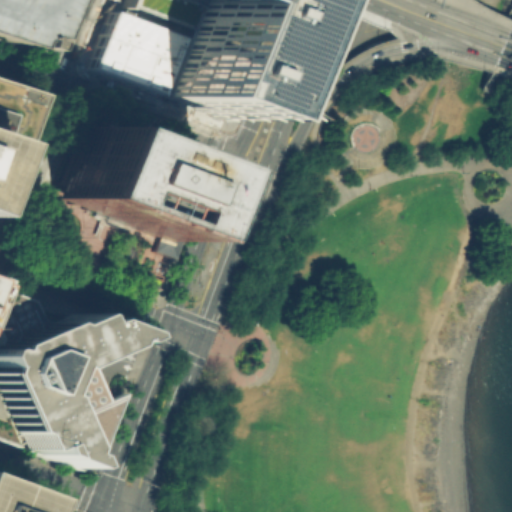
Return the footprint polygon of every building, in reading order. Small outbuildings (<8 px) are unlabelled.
[(0,0),(61,0),(42,53),(0,36),(0,0)] [(110,0),(270,0),(223,122),(151,94),(84,67),(109,3),(110,0)] [(0,81),(28,92),(0,165),(0,81)] [(76,126),(63,159),(48,200),(152,239),(148,248),(157,252),(155,255),(169,260),(196,187),(183,182),(188,168),(140,150),(76,126)] [(65,309),(117,330),(119,335),(80,352),(85,364),(89,374),(100,399),(117,392),(95,449),(91,460),(72,469),(64,466),(10,446),(0,442),(0,290),(23,299),(31,316),(35,318),(40,320),(65,309)] [(0,511),(63,511),(49,506),(24,497),(0,487),(0,511)]
